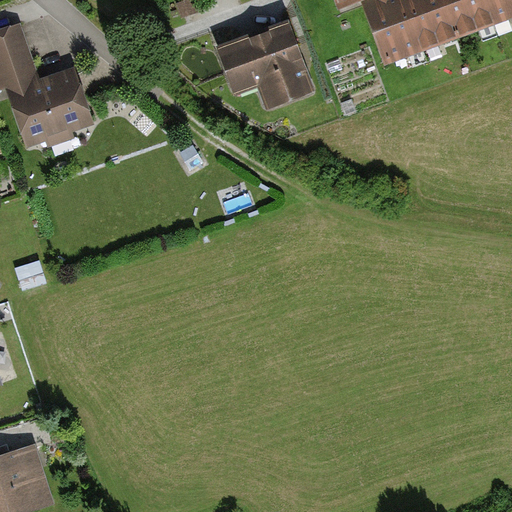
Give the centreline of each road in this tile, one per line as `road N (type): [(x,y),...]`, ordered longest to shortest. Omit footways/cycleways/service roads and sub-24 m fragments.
road 1 (track): [(161,97),(233,150),(323,200),(468,234)]
road 2 (residential): [(52,0),(161,97)]
